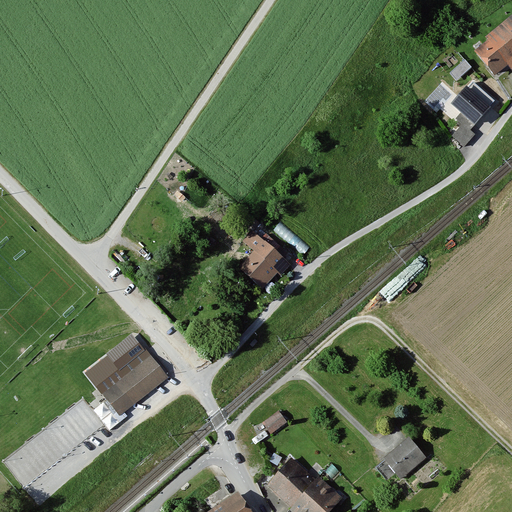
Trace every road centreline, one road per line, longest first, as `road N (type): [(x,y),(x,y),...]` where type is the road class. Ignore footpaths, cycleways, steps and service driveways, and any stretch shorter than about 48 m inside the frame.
road 1 (residential): [(199,375),(325,254),(459,173),(511,108)]
road 2 (track): [(93,265),(272,0)]
road 3 (unclassified): [(0,172),(199,375)]
road 4 (track): [(298,371),(355,320),(372,320),(511,450)]
road 5 (residential): [(199,375),(266,511)]
